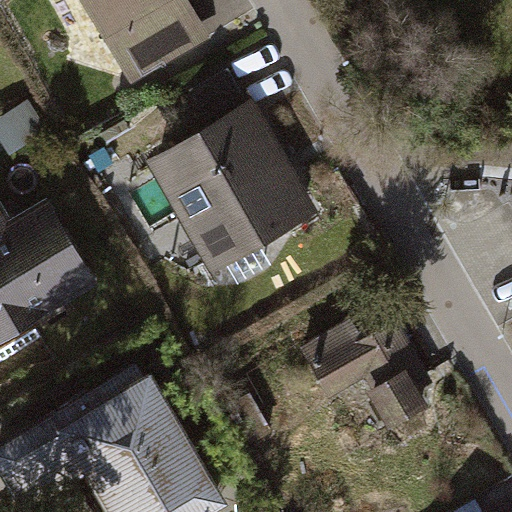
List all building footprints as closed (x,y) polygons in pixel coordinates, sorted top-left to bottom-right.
[(186,0),(89,0),(139,87),(212,45),(186,0)] [(255,104),(157,157),(216,263),(314,210),(255,104)] [(0,185),(0,346),(108,288),(55,189),(14,211),(0,185)] [(398,305),(314,346),(344,407),(428,366),(398,305)] [(156,359),(7,441),(41,504),(100,472),(121,511),(213,511),(234,500),(156,359)]
